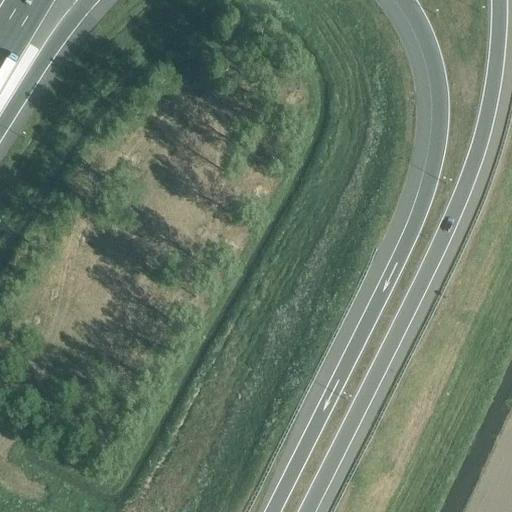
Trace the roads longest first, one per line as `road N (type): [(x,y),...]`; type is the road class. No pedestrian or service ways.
road 1 (motorway): [(403,0),(438,83),(434,175),(413,234),(276,511)]
road 2 (motorway): [(313,511),(473,170),(498,54),(499,0)]
road 3 (motorway): [(0,133),(89,0)]
